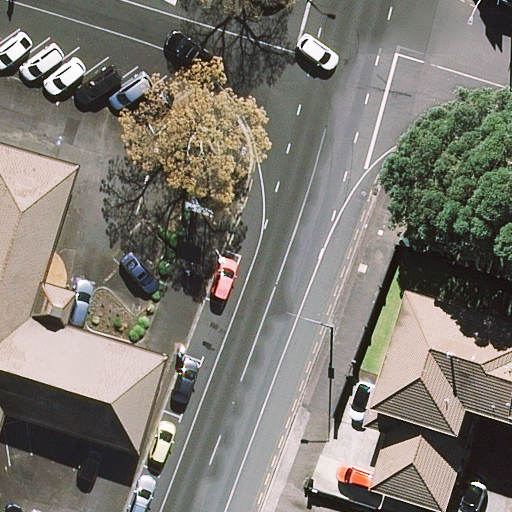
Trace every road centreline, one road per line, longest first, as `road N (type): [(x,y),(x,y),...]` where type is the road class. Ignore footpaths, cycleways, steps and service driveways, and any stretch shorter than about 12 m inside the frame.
road 1 (secondary): [(349,48),(309,196),(192,511)]
road 2 (unclassified): [(118,0),(297,52),(349,48)]
road 3 (unclassified): [(349,48),(397,48),(511,83)]
